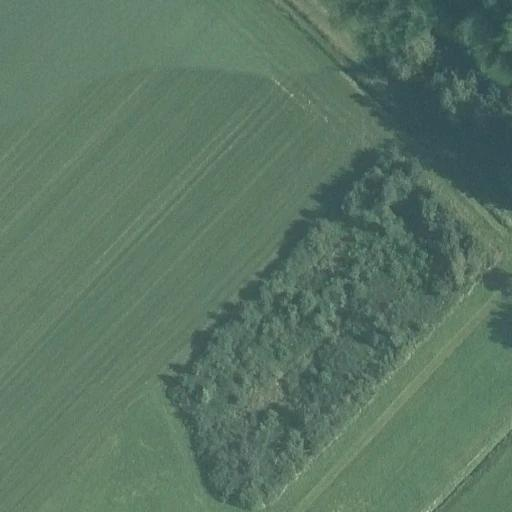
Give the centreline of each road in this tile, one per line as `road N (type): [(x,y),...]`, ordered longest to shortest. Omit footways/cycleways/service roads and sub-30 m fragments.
road 1 (track): [(511,283),(297,511)]
road 2 (track): [(511,205),(294,0)]
